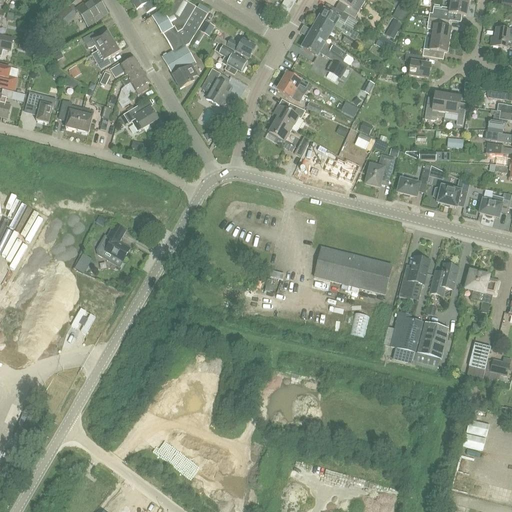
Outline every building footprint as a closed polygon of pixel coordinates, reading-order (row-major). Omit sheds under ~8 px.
[(90,0),(76,9),(82,17),(88,27),(108,15),(97,0),(90,0)] [(157,8),(152,0),(130,0),(136,10),(143,7),(147,14),(157,8)] [(207,15),(197,9),(182,0),(176,0),(171,6),(152,18),(173,52),(164,57),(162,58),(172,75),(184,68),(187,66),(185,64),(193,59),(185,47),(189,45),(194,37),(205,18),(207,15)] [(335,0),(347,7),(344,12),(355,18),(361,8),(354,3),(355,0),(335,0)] [(429,14),(428,18),(440,20),(452,22),(453,14),(467,16),(469,4),(451,1),(450,9),(442,8),(442,9),(433,7),(432,14),(429,14)] [(410,9),(400,3),(392,16),(403,22),(410,9)] [(76,15),(66,4),(53,17),(63,28),(76,15)] [(327,5),(319,19),(342,32),(355,42),(358,35),(343,26),(348,17),(327,5)] [(279,10),(288,15),(290,11),(281,6),(279,10)] [(433,31),(432,39),(449,42),(451,29),(439,27),(440,20),(428,18),(427,30),(433,31)] [(338,37),(341,32),(346,36),(342,41),(351,47),(354,42),(355,42),(342,32),(319,19),(313,30),(327,38),(331,33),(338,37)] [(401,25),(393,20),(385,35),(393,39),(401,25)] [(200,34),(204,36),(207,31),(210,26),(205,23),(199,33),(200,34)] [(511,30),(504,29),(504,31),(496,30),(495,39),(492,38),(490,47),(506,49),(506,48),(511,48),(511,30)] [(331,46),(330,46),(325,43),(327,38),(313,30),(307,40),(329,53),(334,56),(344,63),(343,63),(348,66),(351,66),(353,62),(353,60),(347,55),(346,56),(331,46)] [(83,40),(86,45),(88,49),(91,49),(95,47),(98,52),(114,42),(108,32),(96,39),(93,34),(83,40)] [(204,36),(200,34),(192,47),(197,50),(198,46),(204,36)] [(13,39),(0,35),(0,48),(10,51),(13,39)] [(395,45),(381,36),(375,46),(389,54),(395,45)] [(29,37),(28,43),(39,46),(40,40),(29,37)] [(226,48),(235,54),(225,48),(226,47),(249,59),(256,47),(244,40),(240,46),(231,40),(229,43),(217,37),(214,42),(226,48)] [(448,54),(449,42),(432,39),(430,51),(424,50),(423,58),(438,60),(439,53),(448,54)] [(334,56),(329,53),(307,40),(302,49),(316,57),(319,53),(331,60),(334,56)] [(34,46),(21,42),(19,50),(32,53),(34,46)] [(92,55),(98,66),(101,71),(111,65),(108,60),(120,53),(114,42),(98,52),(92,55)] [(226,48),(214,42),(214,43),(218,45),(214,52),(226,58),(222,65),(227,67),(225,71),(235,76),(238,71),(242,73),(247,63),(234,56),(235,54),(226,48)] [(422,58),(406,55),(405,62),(411,63),(409,76),(428,79),(430,66),(421,64),(422,58)] [(140,67),(135,59),(123,66),(121,64),(110,71),(115,79),(124,74),(125,76),(140,67)] [(187,66),(184,68),(185,70),(173,77),(181,90),(193,83),(191,79),(197,76),(192,67),(195,64),(193,59),(185,64),(187,66)] [(345,69),(332,61),(326,71),(339,79),(345,69)] [(0,87),(14,91),(17,79),(9,77),(11,69),(0,66),(0,87)] [(125,76),(127,78),(122,82),(125,87),(144,75),(140,67),(125,76)] [(206,81),(214,86),(206,100),(221,108),(232,88),(227,86),(230,81),(216,73),(212,70),(206,81)] [(105,73),(100,84),(105,87),(110,76),(105,73)] [(312,87),(309,85),(288,73),(283,83),(304,95),(307,90),(310,92),(312,87)] [(146,86),(149,84),(144,75),(125,87),(122,90),(118,101),(122,108),(131,103),(128,98),(131,97),(130,95),(135,92),(136,92),(138,96),(148,90),(146,86)] [(304,95),(283,83),(278,91),(300,104),(304,95)] [(509,95),(489,92),(488,99),(508,102),(509,95)] [(13,93),(11,101),(23,104),(25,96),(13,93)] [(29,93),(26,105),(32,106),(40,108),(36,121),(49,125),(53,107),(54,108),(56,100),(48,98),(35,95),(29,93)] [(427,104),(424,120),(433,122),(437,120),(438,113),(445,114),(448,96),(435,94),(433,105),(427,104)] [(0,117),(7,120),(11,107),(5,105),(7,99),(2,97),(0,96),(0,117)] [(113,109),(116,98),(110,96),(107,106),(113,109)] [(448,96),(445,114),(457,116),(456,126),(462,127),(465,110),(459,109),(461,98),(448,96)] [(81,114),(83,110),(71,107),(72,104),(63,102),(58,119),(67,122),(65,129),(77,132),(81,114)] [(357,110),(344,103),(340,111),(353,118),(357,110)] [(301,120),(306,112),(289,104),(285,111),(279,107),(275,115),(279,118),(276,122),(292,131),(299,119),(301,120)] [(306,110),(307,110),(320,116),(322,110),(309,104),(306,110)] [(496,112),(500,113),(511,114),(511,107),(497,105),(496,112)] [(143,112),(139,106),(123,115),(129,124),(131,123),(137,133),(158,120),(150,108),(143,112)] [(83,110),(81,114),(77,132),(88,135),(93,117),(94,113),(83,110)] [(511,114),(500,113),(500,115),(501,116),(500,120),(511,121),(511,114)] [(103,119),(100,131),(106,132),(109,120),(103,119)] [(292,131),(276,122),(269,133),(277,138),(274,143),(292,153),(295,148),(285,142),(292,131)] [(487,129),(498,130),(504,131),(504,125),(488,122),(487,129)] [(485,140),(500,142),(511,143),(511,136),(501,135),(502,131),(487,129),(487,133),(486,133),(485,140)] [(301,159),(309,141),(304,138),(294,155),(301,159)] [(447,149),(462,150),(463,141),(447,140),(447,149)] [(487,144),(485,155),(502,155),(503,146),(487,144)] [(313,150),(304,169),(321,177),(323,173),(330,176),(329,177),(338,181),(340,178),(352,184),(360,167),(346,161),(345,163),(337,160),(336,162),(330,159),(330,157),(313,150)] [(406,153),(405,155),(419,161),(419,162),(436,162),(436,153),(419,153),(406,153)] [(368,174),(365,185),(379,189),(383,175),(390,177),(394,160),(382,157),(379,168),(370,166),(370,167),(368,169),(368,170),(368,172),(368,174)] [(506,161),(491,160),(487,159),(485,166),(490,166),(511,169),(511,159),(511,162),(506,161)] [(511,169),(490,166),(490,172),(509,174),(508,180),(511,180),(511,169)] [(445,174),(431,167),(429,178),(443,181),(445,174)] [(423,170),(420,183),(427,184),(430,172),(423,170)] [(420,185),(401,180),(397,193),(404,195),(405,197),(406,198),(408,198),(410,197),(416,198),(420,185)] [(434,190),(432,199),(434,200),(438,201),(437,204),(444,205),(445,207),(446,208),(448,208),(450,207),(457,209),(458,203),(464,204),(468,192),(469,186),(459,181),(456,191),(441,187),(441,190),(437,189),(434,190)] [(492,196),(491,203),(483,201),(479,214),(486,216),(487,218),(488,219),(490,219),(492,218),(499,219),(500,214),(506,215),(510,203),(503,201),(504,199),(492,196)] [(126,232),(114,226),(107,238),(105,237),(97,251),(98,256),(108,262),(112,256),(123,263),(131,249),(119,243),(126,232)] [(322,248),(314,278),(385,296),(390,276),(386,275),(388,265),(322,248)] [(404,275),(398,298),(410,300),(414,283),(423,285),(429,262),(423,261),(423,258),(418,257),(416,259),(415,258),(410,276),(404,275)] [(79,264),(75,270),(79,273),(80,273),(84,276),(85,275),(88,269),(79,264)] [(436,273),(430,294),(442,297),(444,289),(452,291),(458,269),(444,266),(442,274),(436,273)] [(480,293),(484,294),(484,293),(495,296),(498,282),(488,280),(488,277),(478,275),(478,272),(472,270),(471,273),(470,273),(468,280),(466,280),(464,289),(473,292),(471,300),(478,302),(480,293)] [(408,316),(399,313),(390,347),(415,354),(423,324),(407,320),(408,316)] [(440,360),(448,329),(425,323),(417,354),(440,360)] [(474,344),(468,367),(485,371),(490,348),(474,344)] [(506,378),(509,366),(493,362),(490,374),(506,378)] [(41,411),(47,415),(49,410),(43,406),(41,411)] [(504,415),(505,409),(497,407),(495,413),(504,415)] [(469,421),(466,433),(486,438),(489,426),(469,421)] [(485,441),(465,436),(462,448),(482,453),(485,441)]
